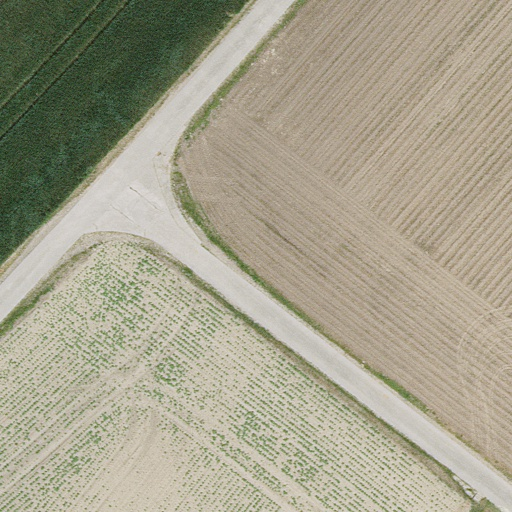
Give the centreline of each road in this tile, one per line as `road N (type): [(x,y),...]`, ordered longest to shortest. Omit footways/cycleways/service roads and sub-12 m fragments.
road 1 (track): [(511,502),(113,195)]
road 2 (track): [(276,0),(113,195),(0,299)]
